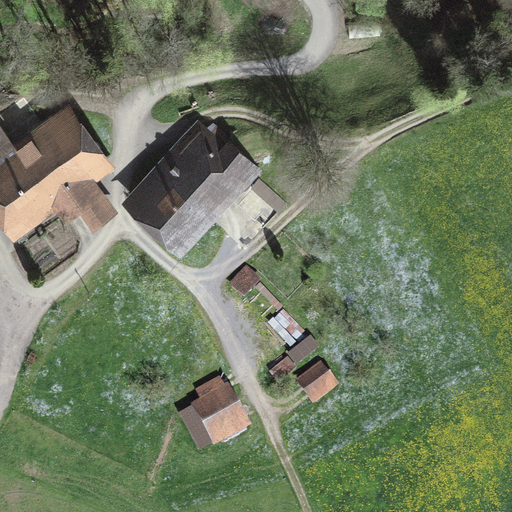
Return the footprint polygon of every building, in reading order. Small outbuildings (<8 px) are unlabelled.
[(80,204),(93,222),(107,212),(81,175),(102,160),(70,115),(18,152),(0,126),(0,198),(16,221),(55,194),(68,213),(80,204)] [(250,173),(255,168),(210,125),(139,199),(179,237),(245,168),(250,173)] [(234,284),(246,295),(259,280),(248,269),(234,284)] [(272,372),(280,383),(298,370),(290,358),(272,372)] [(314,404),(341,382),(323,359),(295,380),(314,404)] [(205,392),(210,401),(200,408),(218,438),(246,422),(223,382),(205,392)]
